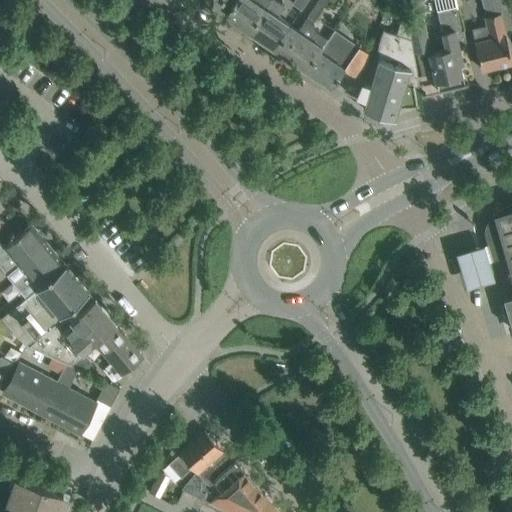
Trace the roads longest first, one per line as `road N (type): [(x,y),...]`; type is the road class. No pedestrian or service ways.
road 1 (secondary): [(43,0),(249,237)]
road 2 (residential): [(156,0),(359,136),(388,180)]
road 3 (secondary): [(272,219),(76,0)]
road 4 (residential): [(174,357),(0,163)]
road 5 (secondary): [(461,511),(330,290)]
road 6 (secondary): [(306,309),(432,511)]
road 7 (residential): [(309,511),(174,357)]
road 8 (residential): [(493,371),(401,206)]
road 9 (residential): [(106,474),(174,357)]
